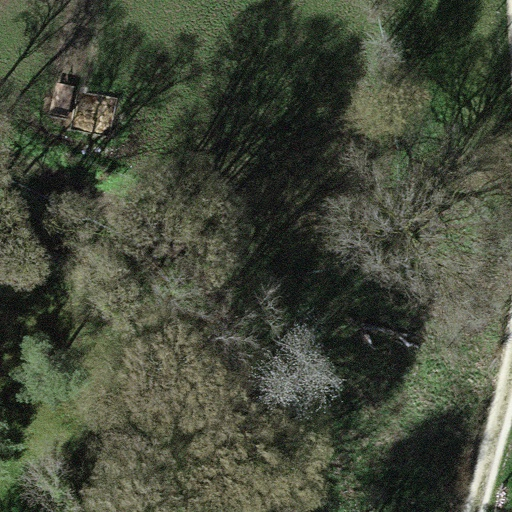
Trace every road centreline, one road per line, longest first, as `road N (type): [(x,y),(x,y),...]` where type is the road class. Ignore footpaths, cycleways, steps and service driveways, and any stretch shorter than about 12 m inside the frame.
road 1 (track): [(293,511),(212,294),(121,214),(0,145)]
road 2 (track): [(511,357),(469,511)]
